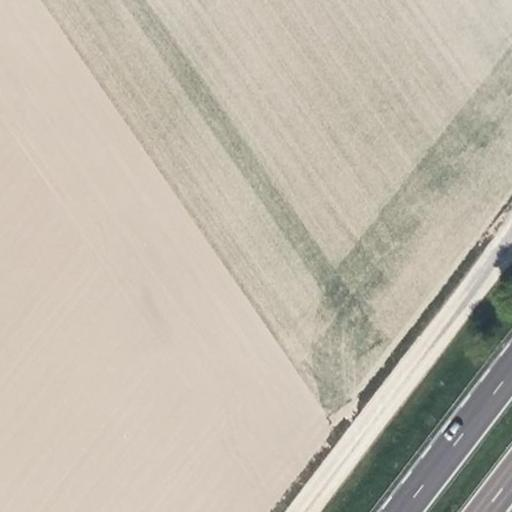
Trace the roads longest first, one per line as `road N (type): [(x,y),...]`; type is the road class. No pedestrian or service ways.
road 1 (unclassified): [(300,511),(511,239)]
road 2 (trunk): [(511,370),(402,511)]
